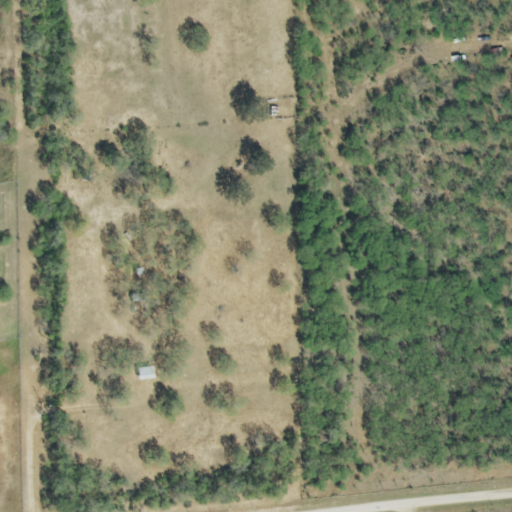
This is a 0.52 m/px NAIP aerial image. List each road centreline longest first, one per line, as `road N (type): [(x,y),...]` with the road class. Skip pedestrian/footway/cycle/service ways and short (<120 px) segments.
road 1 (track): [(29,511),(34,419),(118,406)]
road 2 (residential): [(341,511),(511,493)]
